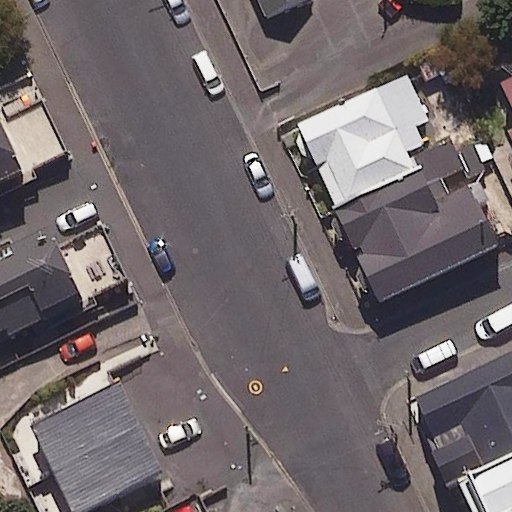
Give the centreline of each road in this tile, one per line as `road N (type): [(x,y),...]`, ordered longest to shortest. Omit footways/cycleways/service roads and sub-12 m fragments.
road 1 (residential): [(117,0),(304,395)]
road 2 (residential): [(511,297),(304,395)]
road 3 (residential): [(304,395),(360,511)]
